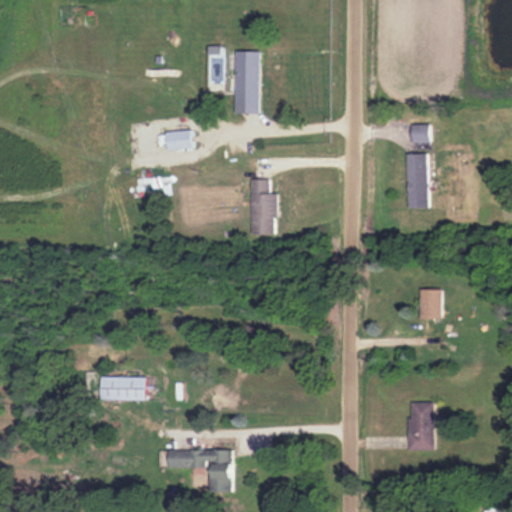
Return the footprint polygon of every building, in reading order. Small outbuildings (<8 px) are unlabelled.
[(261,51),(237,51),(237,113),(261,113),(261,51)] [(413,125),(413,143),(431,143),(431,125),(413,125)] [(169,151),(193,148),(191,130),(167,133),(169,151)] [(429,208),(429,154),(408,154),(408,208),(429,208)] [(278,192),(272,192),(272,179),(253,179),(253,234),(278,234),(278,192)] [(443,288),(420,288),(420,319),(443,319),(443,288)] [(146,400),(146,377),(101,377),(101,400),(146,400)] [(410,449),(435,449),(435,402),(410,402),(410,449)] [(204,450),(203,491),(233,492),(233,450),(204,450)]
